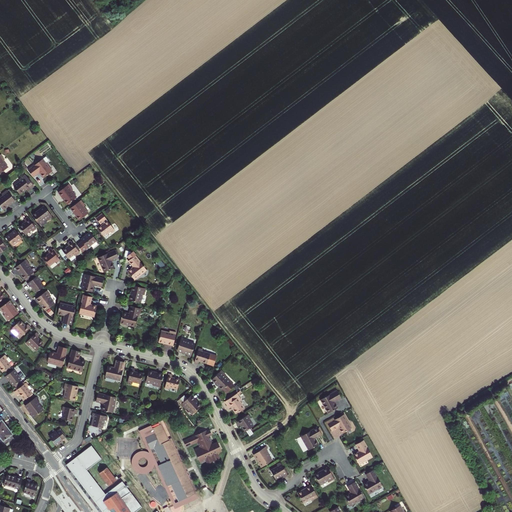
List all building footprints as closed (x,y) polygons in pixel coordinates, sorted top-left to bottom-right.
[(0,154),(0,173),(8,167),(3,161),(5,160),(0,154)] [(42,173),(41,174),(44,178),(53,171),(46,163),(49,160),(46,156),(28,170),(33,177),(39,172),(41,171),(42,173)] [(34,186),(28,178),(25,180),(22,177),(19,180),(20,181),(13,186),(20,194),(26,189),(28,191),(34,186)] [(59,192),(63,198),(64,197),(66,199),(65,200),(68,204),(77,197),(72,190),(73,190),(69,184),(59,192)] [(9,204),(10,205),(15,200),(12,196),(8,190),(2,194),(3,195),(0,197),(0,205),(0,206),(0,205),(0,210),(1,211),(3,209),(3,210),(7,206),(9,204)] [(81,200),(71,208),(75,213),(76,213),(78,215),(77,216),(80,220),(89,213),(84,206),(85,206),(81,200)] [(38,213),(37,212),(33,215),(39,224),(46,219),(47,220),(52,216),(45,206),(39,210),(40,211),(38,213)] [(112,233),(115,230),(103,214),(96,218),(99,222),(102,223),(103,222),(105,223),(98,228),(104,236),(111,231),(112,233)] [(36,228),(28,217),(24,220),(26,222),(19,227),(25,235),(32,230),(33,231),(36,228)] [(22,239),(15,230),(6,237),(13,246),(22,239)] [(82,241),(78,245),(83,252),(97,241),(91,232),(81,239),(82,241)] [(80,252),(72,241),(68,243),(69,245),(63,250),(69,258),(76,253),(77,254),(80,252)] [(60,260),(52,249),(49,251),(50,253),(44,258),(50,266),(56,261),(57,263),(60,260)] [(114,268),(112,263),(111,263),(110,262),(111,261),(119,258),(115,250),(98,258),(104,272),(114,268)] [(128,271),(135,280),(147,270),(136,256),(137,255),(134,251),(133,252),(130,251),(129,257),(131,258),(131,259),(129,261),(134,267),(135,268),(133,269),(133,268),(128,271)] [(24,279),(33,272),(34,272),(29,266),(30,265),(26,259),(15,267),(19,272),(21,272),(22,274),(21,275),(24,279)] [(33,272),(24,279),(26,281),(35,274),(33,272)] [(93,285),(94,285),(102,287),(104,279),(86,274),(82,290),(92,292),(94,287),(93,286),(93,285)] [(37,276),(28,283),(30,286),(31,286),(36,292),(44,286),(37,276)] [(133,286),(132,292),(133,292),(132,296),(131,295),(130,300),(141,303),(143,295),(145,295),(146,289),(133,286)] [(37,299),(41,304),(42,303),(44,306),(43,306),(46,310),(55,303),(50,297),(51,296),(47,291),(37,299)] [(97,306),(92,305),(92,306),(90,306),(90,305),(92,297),(84,295),(80,313),(95,317),(97,306)] [(18,313),(14,307),(13,308),(11,306),(12,305),(9,301),(0,308),(5,314),(4,315),(8,321),(18,313)] [(58,314),(63,315),(63,314),(65,314),(65,316),(63,323),(72,325),(76,307),(60,303),(58,314)] [(132,307),(130,314),(129,315),(128,315),(128,314),(123,313),(120,323),(136,327),(140,309),(132,307)] [(21,320),(13,327),(19,333),(18,334),(21,337),(31,328),(28,324),(26,326),(21,320)] [(167,343),(167,344),(173,346),(177,333),(170,331),(170,333),(162,331),(159,342),(164,343),(164,342),(167,343)] [(37,333),(26,342),(29,345),(31,344),(36,350),(43,343),(38,337),(39,335),(37,333)] [(187,352),(187,353),(186,355),(191,356),(195,344),(187,341),(188,340),(184,339),(181,338),(177,350),(184,353),(184,351),(187,352)] [(60,346),(58,354),(57,355),(56,355),(56,353),(51,352),(48,363),(63,367),(68,349),(60,346)] [(199,349),(194,362),(199,363),(199,361),(214,366),(217,356),(203,352),(203,350),(199,349)] [(86,361),(81,360),(80,361),(79,361),(79,359),(81,352),(73,350),(68,368),(83,372),(86,361)] [(4,355),(0,358),(0,368),(3,372),(11,366),(9,363),(12,361),(9,357),(7,358),(4,355)] [(114,369),(114,367),(108,366),(106,376),(121,380),(125,362),(118,361),(116,368),(116,369),(114,369)] [(136,369),(132,368),(128,382),(132,383),(133,381),(141,383),(143,374),(135,372),(136,369)] [(222,370),(212,379),(217,384),(218,383),(220,386),(219,386),(223,390),(224,389),(228,392),(234,387),(230,383),(231,382),(225,376),(226,375),(222,370)] [(14,371),(4,377),(7,381),(8,380),(13,386),(14,386),(18,383),(24,378),(21,374),(18,376),(14,371)] [(154,372),(149,371),(146,382),(154,384),(154,385),(160,387),(163,374),(157,373),(157,374),(153,373),(154,372)] [(172,375),(168,375),(165,388),(169,389),(170,388),(177,390),(180,380),(172,378),(172,375)] [(15,387),(15,388),(17,390),(15,391),(17,395),(19,393),(24,400),(32,394),(29,390),(33,387),(31,385),(29,385),(27,382),(25,384),(23,382),(19,385),(15,387)] [(79,387),(66,383),(64,390),(66,390),(64,399),(75,401),(76,396),(75,396),(76,393),(77,393),(79,387)] [(104,405),(103,405),(102,410),(112,413),(116,397),(98,393),(96,401),(103,403),(104,403),(104,405)] [(338,410),(335,405),(334,405),(334,404),(335,403),(341,400),(337,393),(321,402),(329,415),(338,410)] [(236,394),(225,402),(229,408),(232,407),(236,414),(244,408),(240,401),(241,401),(236,394)] [(202,406),(199,402),(198,403),(196,401),(196,400),(192,395),(188,399),(185,395),(179,400),(187,409),(188,408),(193,414),(202,406)] [(40,403),(37,399),(36,397),(25,405),(29,410),(31,410),(32,412),(31,413),(30,414),(33,418),(43,410),(39,403),(40,403)] [(78,410),(64,407),(63,411),(64,411),(62,419),(72,422),(74,413),(77,414),(78,410)] [(94,421),(93,421),(91,426),(103,429),(105,420),(107,421),(108,417),(93,413),(92,417),(93,418),(95,418),(94,421)] [(248,415),(236,423),(239,426),(241,425),(245,432),(246,431),(250,436),(254,433),(250,428),(254,426),(249,419),(251,418),(248,415)] [(332,433),(338,429),(339,429),(340,430),(339,431),(342,435),(351,430),(343,417),(327,426),(332,433)] [(145,436),(139,439),(145,452),(154,447),(155,448),(162,464),(159,465),(169,485),(169,486),(171,484),(175,492),(168,495),(172,505),(179,501),(196,493),(187,474),(186,474),(181,464),(183,464),(171,439),(169,440),(161,424),(153,428),(155,433),(146,438),(145,436)] [(12,434),(7,427),(0,432),(0,437),(5,444),(13,438),(11,435),(12,434)] [(314,441),(315,440),(322,436),(318,429),(302,438),(309,451),(319,446),(316,442),(315,442),(314,441)] [(56,431),(49,437),(56,446),(63,441),(62,439),(66,437),(65,436),(60,430),(57,432),(56,431)] [(207,430),(183,441),(187,447),(197,442),(199,447),(194,449),(201,464),(206,462),(207,464),(220,458),(218,453),(222,451),(218,442),(213,444),(210,436),(212,435),(210,430),(208,431),(207,430)] [(358,455),(358,454),(354,457),(359,466),(372,459),(363,442),(356,446),(359,453),(360,454),(358,455)] [(102,459),(92,445),(66,464),(102,511),(135,511),(142,507),(123,481),(106,494),(87,470),(102,459)] [(265,447),(254,454),(258,460),(259,459),(261,462),(260,463),(258,463),(261,468),(272,461),(268,454),(269,453),(266,450),(265,447)] [(162,464),(155,448),(145,453),(152,469),(155,467),(164,487),(169,485),(159,465),(162,464)] [(120,475),(124,472),(117,462),(113,465),(120,475)] [(288,476),(281,464),(277,466),(278,468),(271,472),(276,480),(283,477),(284,479),(288,476)] [(106,467),(100,472),(110,485),(116,480),(106,467)] [(320,475),(319,474),(315,476),(320,486),(327,482),(328,484),(334,480),(327,469),(322,472),(322,474),(320,475)] [(369,482),(370,483),(368,484),(367,483),(363,486),(368,495),(381,487),(372,471),(365,475),(369,482)] [(3,484),(18,489),(22,477),(15,475),(15,477),(6,474),(3,484)] [(27,479),(23,492),(34,496),(37,485),(30,483),(31,480),(27,479)] [(350,496),(349,495),(345,497),(350,507),(364,499),(354,483),(347,487),(351,494),(352,495),(350,496)] [(303,493),(302,492),(298,494),(303,504),(310,500),(311,501),(317,498),(311,487),(305,490),(306,492),(303,493)]
